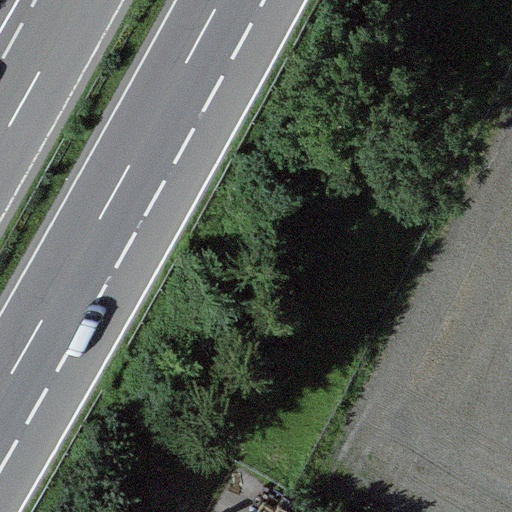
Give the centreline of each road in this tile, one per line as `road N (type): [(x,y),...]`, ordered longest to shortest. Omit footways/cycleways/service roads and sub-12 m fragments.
road 1 (motorway): [(0,407),(233,0)]
road 2 (motorway): [(90,0),(0,159)]
